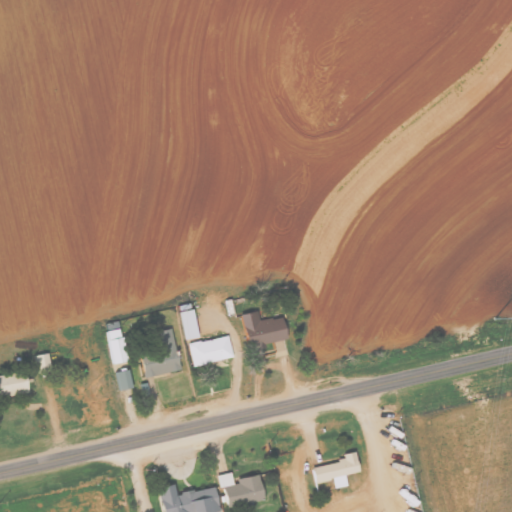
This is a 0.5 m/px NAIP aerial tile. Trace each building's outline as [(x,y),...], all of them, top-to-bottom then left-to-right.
[(182,340),(196,337),(190,308),(176,311),(182,340)] [(284,339),(279,316),(257,321),(255,310),(238,314),(245,347),(284,339)] [(109,363),(124,361),(119,321),(105,323),(109,363)] [(179,369),(170,328),(156,331),(158,344),(136,349),(143,377),(179,369)] [(231,357),(226,335),(186,343),(190,365),(231,357)] [(35,373),(49,372),(47,353),(33,354),(35,373)] [(113,372),(118,390),(131,387),(125,369),(113,372)] [(0,374),(0,395),(27,393),(24,372),(0,374)] [(313,483),(331,480),(332,488),(345,486),(343,474),(356,472),(353,451),(341,453),(342,460),(310,466),(313,483)] [(257,475),(231,480),(230,472),(217,474),(223,507),(261,500),(257,475)] [(156,487),(160,511),(213,511),(218,511),(213,486),(174,494),(172,484),(156,487)]
